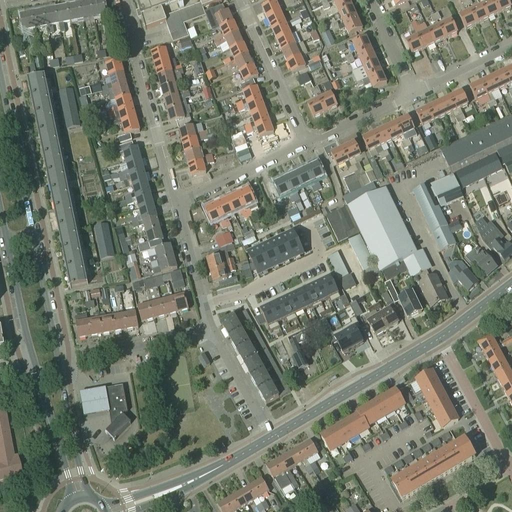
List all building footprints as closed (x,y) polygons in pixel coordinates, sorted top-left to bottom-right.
[(136,0),(139,12),(137,13),(138,18),(141,17),(145,31),(145,30),(167,21),(168,24),(166,25),(173,43),(188,37),(183,24),(205,16),(202,8),(223,1),(224,1),(223,0),(136,0)] [(269,0),(271,4),(262,8),(267,19),(280,13),(276,2),(280,0),(269,0)] [(325,0),(326,1),(321,3),(324,11),(330,8),(328,4),(333,2),(337,0),(325,0)] [(348,0),(337,0),(333,2),(338,13),(351,7),(348,0)] [(391,0),(395,8),(409,2),(407,0),(391,0)] [(469,0),(466,0),(461,2),(464,9),(472,5),(469,0)] [(492,0),(482,0),(480,1),(482,6),(488,20),(500,14),(493,1),(492,0)] [(506,0),(494,0),(493,1),(500,14),(511,9),(506,0)] [(103,1),(20,17),(23,33),(47,28),(49,36),(54,35),(52,27),(59,25),(60,32),(67,30),(66,24),(83,21),(84,26),(96,24),(95,18),(106,16),(103,1)] [(482,6),(471,11),(477,25),(488,20),(482,6)] [(351,7),(338,13),(343,24),(356,18),(351,7)] [(305,10),(299,13),(303,21),(309,18),(305,10)] [(219,11),(213,13),(215,17),(215,18),(220,29),(233,23),(228,11),(221,15),(219,11)] [(471,11),(459,17),(466,30),(477,25),(471,11)] [(280,13),(267,19),(272,30),(285,24),(280,13)] [(437,14),(430,17),(433,24),(440,20),(437,14)] [(300,18),(290,22),(292,26),(293,28),(302,23),(300,18)] [(356,18),(343,24),(338,26),(332,29),(334,33),(339,30),(340,31),(345,29),(348,36),(362,30),(356,18)] [(451,21),(439,26),(446,40),(457,34),(451,21)] [(223,36),(213,40),(215,44),(238,34),(233,23),(220,29),(223,36)] [(285,24),(272,30),(277,41),(290,35),(287,28),(285,24)] [(415,24),(408,28),(410,33),(418,30),(415,24)] [(439,26),(428,31),(434,45),(446,40),(439,26)] [(415,32),(417,37),(423,50),(434,45),(428,31),(421,35),(418,30),(415,32)] [(315,32),(309,35),(313,43),(319,40),(315,32)] [(329,32),(321,35),(324,42),(332,39),(329,32)] [(238,34),(215,44),(217,48),(226,44),(229,51),(243,45),(238,34)] [(290,35),(277,41),(282,52),(295,46),(290,35)] [(335,49),(346,45),(343,36),(332,40),(335,49)] [(417,37),(405,42),(412,56),(423,50),(417,37)] [(189,39),(178,41),(180,49),(191,46),(189,39)] [(366,39),(352,45),(358,57),(371,51),(366,39)] [(229,60),(223,62),(225,66),(229,64),(248,56),(243,45),(229,51),(234,61),(230,63),(229,60)] [(159,52),(151,54),(154,66),(168,62),(164,46),(158,48),(159,52)] [(295,46),(282,52),(287,63),(300,57),(295,46)] [(104,51),(95,52),(97,60),(105,58),(104,51)] [(371,51),(358,57),(363,68),(376,62),(371,51)] [(80,55),(71,57),(73,64),(82,62),(80,55)] [(248,56),(229,64),(231,70),(237,67),(239,73),(253,67),(248,56)] [(300,57),(287,63),(292,74),(309,67),(311,72),(323,67),(320,61),(321,61),(319,57),(304,65),(300,57)] [(57,60),(48,62),(50,69),(58,67),(57,60)] [(174,60),(168,62),(154,66),(158,77),(182,71),(181,67),(176,68),(174,60)] [(111,61),(105,62),(106,66),(106,67),(109,78),(123,74),(120,63),(112,65),(111,61)] [(361,78),(355,80),(357,84),(381,73),(376,62),(363,68),(358,70),(360,75),(361,78)] [(203,77),(200,67),(193,69),(197,80),(203,77)] [(253,67),(239,73),(244,84),(240,86),(243,91),(255,86),(253,80),(258,78),(253,67)] [(213,70),(205,73),(208,81),(216,78),(213,70)] [(182,71),(158,77),(161,89),(175,85),(173,78),(177,77),(176,72),(182,71)] [(381,73),(357,84),(358,87),(364,85),(365,87),(370,84),(373,90),(386,84),(381,73)] [(504,73),(492,78),(499,91),(504,88),(507,94),(509,93),(511,98),(511,89),(510,85),(510,86),(504,73)] [(111,86),(100,89),(102,93),(108,91),(126,86),(123,74),(109,78),(111,86)] [(306,74),(296,79),(300,87),(310,83),(306,74)] [(45,78),(27,81),(70,288),(87,285),(45,78)] [(492,78),(481,83),(487,96),(499,91),(492,78)] [(329,83),(322,86),(326,93),(332,90),(329,83)] [(334,93),(340,90),(337,83),(331,85),(334,93)] [(481,83),(470,89),(476,101),(487,96),(481,83)] [(175,85),(161,89),(164,100),(188,94),(187,90),(177,93),(175,85)] [(108,91),(102,93),(103,97),(109,95),(109,97),(114,95),(115,101),(130,98),(126,86),(108,91)] [(317,87),(309,91),(312,97),(316,95),(319,100),(325,114),(336,108),(330,95),(322,98),(320,93),(317,87)] [(89,88),(79,91),(81,99),(91,96),(89,88)] [(243,94),(247,104),(247,105),(261,100),(257,88),(243,94)] [(72,90),(59,93),(67,130),(80,128),(72,90)] [(461,93),(450,98),(456,111),(460,109),(467,106),(461,93)] [(188,94),(164,100),(167,112),(181,108),(186,107),(184,99),(189,98),(188,94)] [(113,110),(109,111),(110,115),(133,109),(130,98),(115,101),(117,107),(113,108),(113,110)] [(450,98),(439,104),(445,116),(452,113),(456,111),(450,98)] [(494,98),(486,102),(489,109),(497,105),(494,98)] [(242,102),(232,106),(233,110),(234,110),(235,114),(243,111),(243,113),(249,111),(251,117),(265,111),(261,100),(247,105),(247,104),(243,106),(242,102)] [(319,100),(307,106),(314,119),(325,114),(319,100)] [(205,105),(208,110),(213,107),(209,102),(205,105)] [(439,104),(428,109),(434,122),(445,116),(439,104)] [(181,108),(167,112),(170,124),(176,122),(178,128),(191,125),(190,119),(185,120),(181,108)] [(133,109),(110,115),(111,119),(120,117),(122,125),(136,121),(133,109)] [(428,109),(416,114),(422,127),(434,122),(428,109)] [(265,111),(251,117),(255,128),(269,122),(265,111)] [(511,117),(440,152),(451,175),(511,145),(511,117)] [(407,118),(396,124),(402,136),(406,134),(413,131),(407,118)] [(125,137),(118,139),(120,145),(131,141),(130,135),(139,133),(136,121),(122,125),(125,137)] [(269,122),(255,128),(249,130),(245,131),(247,135),(257,132),(260,139),(274,134),(269,122)] [(396,124),(385,129),(391,142),(392,141),(399,138),(402,136),(396,124)] [(440,124),(432,128),(437,137),(440,136),(439,132),(443,130),(440,124)] [(193,127),(179,131),(182,143),(212,135),(211,131),(195,135),(193,127)] [(385,129),(374,134),(380,147),(391,142),(385,129)] [(374,134),(363,139),(369,152),(374,150),(377,156),(379,155),(382,160),(385,158),(383,153),(380,147),(374,134)] [(212,135),(182,143),(185,154),(199,151),(197,143),(213,139),(212,135)] [(424,140),(430,151),(437,148),(432,136),(424,140)] [(238,140),(231,143),(235,155),(242,152),(238,140)] [(132,144),(117,148),(119,154),(123,153),(126,165),(140,161),(137,149),(134,150),(132,144)] [(354,144),(342,149),(361,189),(375,182),(371,173),(372,173),(364,155),(360,157),(354,144)] [(342,149),(331,155),(337,167),(344,164),(349,176),(342,179),(349,195),(361,189),(342,149)] [(199,151),(185,154),(188,166),(212,160),(211,155),(201,158),(199,151)] [(387,151),(383,153),(385,158),(387,162),(391,161),(387,151)] [(504,170),(497,156),(477,165),(484,179),(504,170)] [(373,158),(368,160),(378,182),(383,179),(373,158)] [(212,160),(188,166),(191,178),(206,174),(203,166),(213,164),(212,160)] [(128,172),(118,175),(119,179),(143,172),(140,161),(126,165),(128,172)] [(318,163),(307,169),(313,182),(324,177),(318,163)] [(484,179),(477,165),(456,175),(462,190),(484,179)] [(307,169),(296,174),(302,187),(307,185),(309,189),(311,188),(314,193),(318,192),(315,186),(313,182),(307,169)] [(143,172),(119,179),(120,183),(126,182),(127,183),(131,182),(132,188),(147,184),(143,172)] [(296,174),(285,179),(296,202),(299,200),(300,200),(297,195),(298,194),(296,190),(302,187),(296,174)] [(450,177),(431,185),(441,208),(459,200),(463,198),(453,176),(450,177)] [(285,179),(274,184),(280,198),(285,195),(287,199),(289,198),(292,204),(295,202),(296,202),(285,179)] [(147,184),(132,188),(136,199),(150,195),(147,184)] [(78,188),(72,189),(73,196),(75,195),(77,202),(80,202),(79,195),(80,194),(78,188)] [(386,190),(370,197),(366,188),(343,198),(347,207),(360,234),(380,273),(382,272),(403,262),(417,255),(417,254),(386,190)] [(424,188),(413,193),(441,253),(456,245),(439,208),(434,210),(424,188)] [(249,190),(237,195),(248,218),(252,216),(250,212),(257,209),(249,190)] [(150,195),(136,199),(132,200),(125,202),(119,204),(120,208),(137,204),(139,211),(153,207),(150,195)] [(237,195),(226,200),(233,214),(239,211),(241,215),(242,214),(244,220),(248,218),(237,195)] [(216,205),(222,219),(224,223),(226,228),(230,226),(226,217),(233,214),(226,200),(216,205)] [(296,202),(295,202),(299,212),(304,211),(299,200),(296,202)] [(216,205),(204,211),(211,224),(222,219),(216,205)] [(153,207),(139,211),(142,223),(156,219),(153,207)] [(360,234),(347,207),(326,217),(339,244),(360,234)] [(137,220),(131,221),(134,230),(143,227),(145,234),(160,230),(156,219),(142,223),(138,224),(137,220)] [(453,223),(455,232),(465,230),(463,220),(453,223)] [(481,221),(475,226),(482,243),(490,252),(493,250),(497,254),(504,262),(511,255),(511,249),(508,244),(505,247),(499,241),(503,238),(490,224),(487,227),(481,221)] [(107,225),(94,228),(101,260),(113,258),(107,225)] [(251,226),(241,231),(245,240),(254,236),(252,232),(254,231),(251,226)] [(118,240),(124,239),(128,238),(126,232),(122,233),(121,227),(115,229),(118,240)] [(148,244),(137,246),(139,254),(155,250),(163,248),(161,242),(163,242),(160,230),(145,234),(148,244)] [(228,234),(215,239),(219,249),(232,244),(228,234)] [(293,235),(282,240),(292,260),(303,255),(293,235)] [(359,237),(349,242),(364,271),(374,266),(359,237)] [(124,240),(124,239),(118,240),(123,259),(129,258),(125,243),(125,241),(124,240)] [(282,240),(271,245),(280,266),(292,260),(282,240)] [(271,245),(260,250),(269,271),(280,266),(271,245)] [(157,256),(149,259),(150,265),(174,258),(170,246),(163,248),(155,250),(157,256)] [(214,258),(206,260),(209,272),(223,268),(227,267),(232,266),(231,260),(228,261),(226,253),(232,251),(232,249),(234,248),(233,246),(212,251),(214,258)] [(334,246),(323,251),(338,281),(338,280),(344,291),(354,286),(349,275),(348,275),(334,246)] [(260,250),(248,256),(253,264),(249,266),(251,272),(255,270),(258,276),(269,271),(260,250)] [(474,250),(464,259),(472,268),(475,265),(486,278),(497,269),(489,260),(484,254),(481,258),(474,250)] [(403,262),(408,273),(426,265),(420,253),(417,254),(417,255),(403,262)] [(136,263),(134,256),(129,258),(123,259),(127,271),(137,268),(135,263),(136,263)] [(174,258),(150,265),(154,277),(177,270),(174,258)] [(387,283),(408,273),(403,262),(382,272),(387,283)] [(462,262),(449,274),(454,284),(457,282),(467,294),(479,284),(467,271),(469,270),(462,262)] [(426,265),(408,273),(411,279),(419,275),(423,283),(420,285),(431,308),(447,301),(436,277),(428,281),(424,273),(428,271),(426,265)] [(140,279),(137,268),(127,271),(130,282),(140,279)] [(223,268),(209,272),(213,284),(226,280),(223,268)] [(250,270),(243,272),(245,280),(252,278),(250,270)] [(180,272),(170,274),(174,290),(185,288),(180,272)] [(169,274),(161,276),(162,283),(171,280),(169,274)] [(330,278),(321,282),(331,304),(340,299),(330,278)] [(321,282),(312,286),(322,306),(322,305),(321,303),(329,300),(331,304),(321,282)] [(384,285),(390,296),(395,293),(390,282),(384,285)] [(312,286),(304,290),(313,310),(322,306),(312,286)] [(304,290),(295,294),(303,312),(311,308),(312,310),(313,310),(304,290)] [(386,293),(381,297),(387,307),(392,304),(386,293)] [(295,294),(286,299),(297,320),(295,316),(303,312),(295,294)] [(412,294),(399,300),(398,300),(408,320),(421,313),(412,294)] [(184,296),(173,299),(177,314),(189,311),(184,296)] [(138,300),(136,300),(138,308),(137,308),(141,323),(154,320),(149,305),(148,301),(147,297),(138,300)] [(173,299),(161,302),(165,317),(177,314),(173,299)] [(286,299),(278,303),(288,324),(297,320),(286,299)] [(161,302),(149,305),(154,320),(165,317),(161,302)] [(91,311),(99,310),(98,303),(90,304),(91,311)] [(278,303),(269,307),(279,328),(280,328),(278,324),(285,320),(287,324),(288,324),(278,303)] [(378,304),(373,307),(376,312),(381,309),(378,304)] [(125,315),(123,316),(126,331),(138,329),(134,307),(124,309),(125,315)] [(269,307),(260,311),(268,328),(271,333),(279,328),(269,307)] [(373,307),(368,310),(371,315),(376,312),(373,307)] [(122,310),(110,312),(111,318),(114,333),(126,331),(123,316),(122,310)] [(389,310),(379,316),(387,331),(398,325),(389,310)] [(245,311),(236,316),(238,320),(243,317),(253,335),(256,340),(260,338),(250,319),(245,311)] [(94,321),(87,322),(90,337),(102,335),(99,320),(98,314),(93,315),(94,321)] [(379,316),(367,323),(376,338),(387,331),(379,316)] [(234,317),(221,324),(224,330),(223,330),(228,338),(228,337),(229,338),(241,331),(234,317)] [(111,318),(99,320),(102,335),(114,333),(111,318)] [(351,325),(342,330),(353,351),(362,346),(355,332),(361,329),(355,319),(350,322),(351,325)] [(87,322),(75,324),(78,339),(90,337),(87,322)] [(330,329),(324,332),(331,345),(336,342),(344,356),(353,351),(342,330),(333,335),(330,329)] [(241,331),(229,338),(232,343),(231,344),(235,351),(236,351),(249,344),(241,331)] [(287,339),(275,345),(284,363),(288,360),(292,359),(298,372),(309,367),(302,354),(298,345),(307,341),(304,334),(295,338),(295,340),(290,342),(289,343),(287,339)] [(492,337),(478,344),(484,355),(498,348),(492,337)] [(500,341),(497,342),(499,347),(502,345),(503,348),(511,342),(511,337),(501,343),(500,341)] [(260,338),(256,340),(259,346),(268,361),(271,367),(275,365),(272,359),(260,338)] [(249,344),(236,351),(239,357),(238,357),(243,364),(243,365),(256,358),(249,344)] [(498,348),(484,355),(490,366),(503,358),(498,348)] [(204,356),(199,359),(204,369),(210,366),(204,356)] [(244,365),(243,366),(247,373),(248,373),(251,378),(263,371),(256,358),(243,365),(244,365)] [(503,358),(490,366),(496,377),(509,369),(503,358)] [(278,381),(271,385),(274,391),(281,387),(281,385),(285,383),(275,365),(271,367),(278,381)] [(511,374),(509,369),(496,377),(501,387),(511,381),(511,374)] [(251,379),(255,387),(255,386),(258,391),(271,385),(263,371),(251,378),(251,379)] [(437,383),(432,374),(416,382),(421,392),(437,383)] [(511,381),(501,387),(507,398),(511,395),(511,381)] [(259,392),(258,393),(262,400),(263,400),(267,408),(291,394),(285,383),(281,385),(281,387),(274,391),(271,385),(258,391),(259,392)] [(437,383),(421,392),(427,401),(442,393),(437,383)] [(92,390),(79,392),(83,416),(96,414),(110,411),(106,387),(92,390)] [(105,390),(103,390),(104,392),(105,391),(105,392),(109,412),(108,412),(108,413),(107,413),(108,414),(109,414),(111,427),(106,432),(105,433),(106,434),(109,437),(113,440),(112,441),(113,442),(114,441),(114,440),(130,424),(126,420),(123,417),(127,413),(123,388),(123,387),(121,387),(105,390)] [(404,407),(395,392),(385,397),(394,413),(404,407)] [(442,393),(427,401),(432,411),(448,403),(442,393)] [(394,413),(385,397),(376,403),(385,418),(394,413)] [(385,418),(376,403),(367,408),(376,424),(385,418)] [(448,403),(432,411),(437,421),(453,412),(448,403)] [(376,424),(367,408),(357,414),(358,416),(359,416),(367,429),(376,424)] [(442,431),(458,422),(453,412),(437,421),(442,431)] [(0,480),(3,480),(4,480),(20,476),(21,476),(21,475),(20,471),(20,470),(19,470),(18,466),(19,466),(18,466),(17,462),(18,462),(17,461),(16,457),(15,457),(12,458),(9,442),(10,442),(9,441),(6,424),(4,415),(5,415),(4,415),(0,415),(0,480)] [(367,429),(359,416),(358,416),(349,421),(358,437),(368,431),(367,429)] [(358,437),(349,421),(340,427),(349,442),(358,437)] [(349,442),(340,427),(331,432),(340,448),(349,442)] [(340,448),(331,432),(321,438),(330,453),(340,448)] [(310,442),(299,448),(313,473),(318,470),(314,464),(315,463),(311,457),(317,454),(310,442)] [(402,502),(475,459),(465,442),(392,485),(402,502)] [(299,448),(288,455),(295,467),(302,463),(306,468),(304,469),(308,476),(313,473),(299,448)] [(295,483),(289,471),(295,467),(288,455),(277,461),(284,473),(287,479),(291,486),(295,483)] [(277,461),(266,468),(273,480),(284,473),(277,461)] [(261,480),(250,487),(257,499),(268,492),(261,480)] [(283,493),(286,489),(280,482),(276,486),(283,493)] [(250,487),(239,493),(246,505),(253,502),(256,508),(257,511),(263,511),(269,509),(265,502),(260,505),(257,499),(250,487)] [(239,493),(228,500),(235,511),(246,505),(239,493)] [(287,505),(283,507),(286,511),(293,511),(301,508),(296,499),(287,505)] [(228,500),(217,506),(220,511),(235,511),(228,500)]
